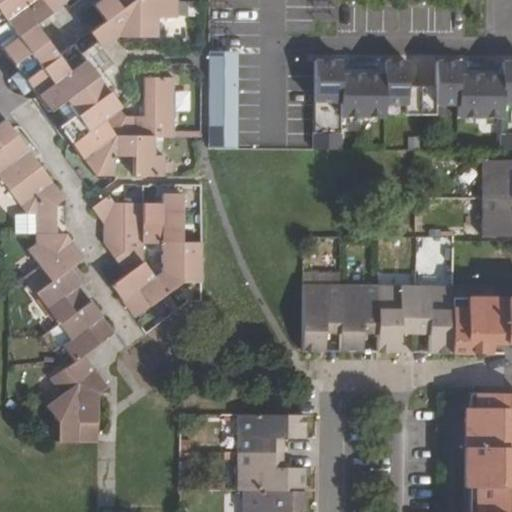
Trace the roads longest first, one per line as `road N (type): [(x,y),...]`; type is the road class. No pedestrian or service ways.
road 1 (residential): [(511,35),(488,47),(275,44)]
road 2 (residential): [(334,378),(333,511)]
road 3 (residential): [(398,380),(395,511)]
road 4 (residential): [(206,381),(334,378)]
